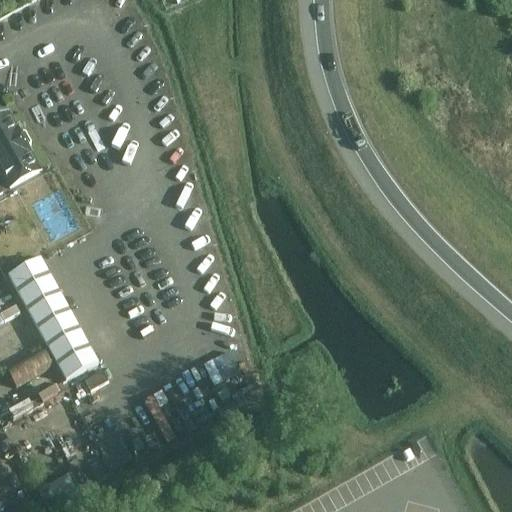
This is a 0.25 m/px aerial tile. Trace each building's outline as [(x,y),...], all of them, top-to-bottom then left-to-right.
[(0,120),(0,176),(9,194),(41,176),(8,116),(0,120)] [(8,279),(66,385),(98,367),(40,262),(8,279)] [(6,372),(16,391),(53,371),(43,352),(6,372)] [(8,416),(13,424),(66,396),(61,387),(8,416)] [(71,408),(76,425),(86,422),(81,405),(71,408)]
